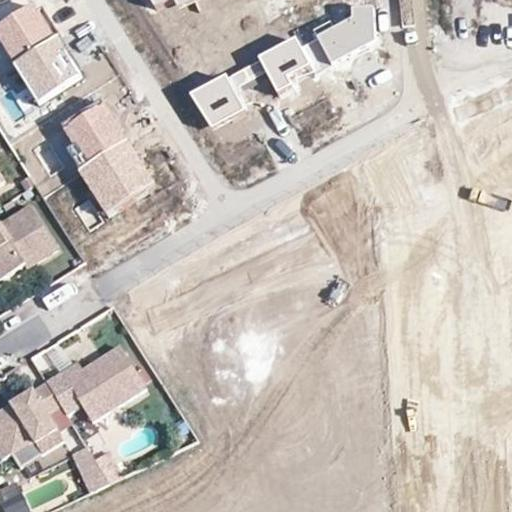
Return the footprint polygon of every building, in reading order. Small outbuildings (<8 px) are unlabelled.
[(172,0),(147,0),(154,8),(172,0)] [(0,45),(12,64),(56,35),(46,21),(40,25),(28,5),(0,22),(0,45)] [(376,41),(374,7),(353,8),(353,18),(335,28),(331,20),(314,29),(318,37),(301,46),(311,66),(316,74),(334,64),(331,60),(339,56),(346,52),(349,56),(376,41)] [(66,49),(57,35),(56,35),(12,64),(21,78),(30,72),(46,97),(82,74),(69,53),(65,56),(63,51),(66,49)] [(297,38),(243,67),(250,79),(266,71),(279,94),(287,89),(293,86),(289,78),(311,66),(301,46),(297,38)] [(191,95),(213,129),(232,118),(246,111),(233,88),(250,79),(243,67),(191,95)] [(85,165),(124,140),(99,100),(60,125),(85,165)] [(153,184),(124,140),(85,165),(113,209),(153,184)] [(0,280),(4,286),(27,272),(29,275),(60,256),(33,213),(0,232),(0,280)] [(81,370),(49,390),(64,413),(69,422),(81,415),(74,404),(78,402),(95,429),(149,396),(123,354),(86,378),(81,370)] [(64,413),(49,390),(20,408),(23,413),(18,416),(15,411),(0,420),(0,437),(14,460),(29,451),(38,451),(60,437),(50,421),(64,413)] [(23,413),(20,408),(15,411),(18,416),(23,413)] [(107,483),(93,460),(86,447),(73,454),(91,490),(107,483)] [(93,460),(107,483),(123,475),(109,451),(93,460)] [(0,491),(0,494),(10,511),(30,511),(14,483),(0,491)]
